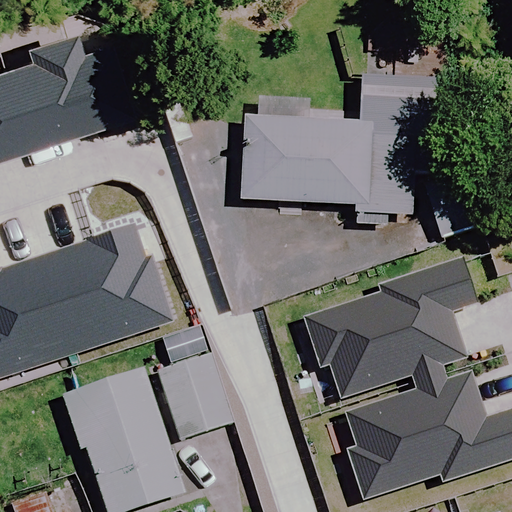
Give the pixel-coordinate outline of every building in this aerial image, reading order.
[(106,141),(103,91),(0,97),(0,286),(74,282),(66,144),(106,141)] [(414,144),(414,111),(358,109),(357,127),(239,124),(238,206),(352,209),(352,219),(409,220),(410,177),(437,177),(438,145),(414,144)] [(464,230),(454,181),(421,188),(431,236),(464,230)] [(193,208),(161,206),(159,238),(192,240),(193,208)] [(230,428),(208,359),(155,376),(177,445),(230,428)] [(345,427),(302,441),(324,511),(371,511),(371,509),(443,486),(451,511),(511,511),(511,384),(361,432),(348,436),(345,427)] [(132,511),(180,496),(144,388),(73,412),(105,511),(132,511)]
